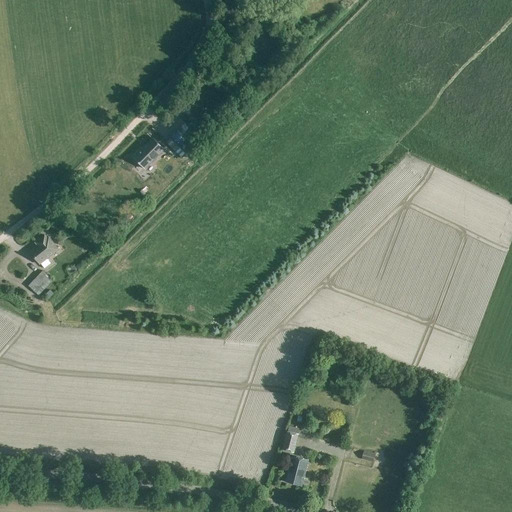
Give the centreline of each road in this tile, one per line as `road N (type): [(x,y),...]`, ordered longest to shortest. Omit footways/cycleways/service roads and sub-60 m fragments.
road 1 (track): [(207,0),(208,34),(178,77),(73,183),(0,239)]
road 2 (unclassified): [(0,470),(192,490),(309,511)]
